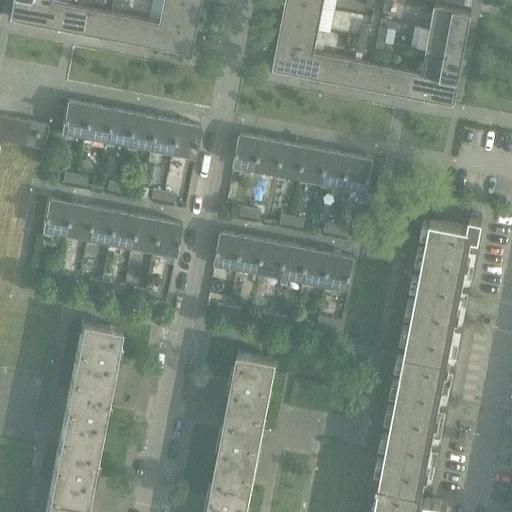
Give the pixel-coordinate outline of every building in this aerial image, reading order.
[(53,2),(42,0),(15,0),(12,18),(58,27),(63,2),(54,0),(53,2)] [(166,0),(165,0),(162,21),(161,23),(198,30),(202,7),(166,0)] [(324,7),(287,0),(286,0),(282,23),(319,30),(324,7)] [(375,0),(367,0),(366,7),(374,8),(375,0)] [(385,0),(384,10),(392,11),(393,0),(385,0)] [(108,11),(63,2),(58,27),(103,36),(108,11)] [(473,12),(436,5),(431,28),(468,35),(473,12)] [(152,19),(112,12),(108,11),(103,36),(148,44),(152,19)] [(198,30),(161,23),(162,21),(152,19),(148,44),(193,53),(198,30)] [(319,30),(282,23),(278,46),(315,53),(315,51),(319,30)] [(363,23),(360,38),(368,39),(371,25),(363,23)] [(388,28),(380,26),(378,41),(386,43),(388,28)] [(468,35),(431,28),(427,51),(464,58),(468,35)] [(368,39),(360,38),(358,52),(366,54),(368,39)] [(386,43),(378,41),(375,56),(383,57),(386,43)] [(315,53),(278,46),(273,69),(319,78),(324,53),(315,51),(315,53)] [(464,58),(427,51),(423,72),(422,73),(459,80),(464,58)] [(369,62),(324,53),(319,78),(364,86),(369,62)] [(414,70),(374,62),(369,62),(364,86),(409,95),(414,70)] [(459,80),(422,73),(423,72),(414,70),(409,95),(455,104),(459,80)] [(90,103),(67,99),(61,131),(62,131),(61,135),(70,136),(71,132),(84,135),(90,103)] [(112,108),(90,103),(84,135),(83,139),(92,141),(92,137),(106,139),(112,108)] [(134,112),(112,108),(106,139),(105,143),(114,145),(114,141),(127,143),(134,112)] [(155,116),(134,112),(127,143),(128,144),(127,148),(135,149),(136,145),(149,148),(155,116)] [(15,142),(20,118),(6,116),(1,139),(15,142)] [(177,120),(155,116),(149,148),(150,148),(149,152),(157,154),(158,149),(171,152),(177,120)] [(30,145),(34,121),(20,118),(15,142),(30,145)] [(201,125),(177,120),(171,152),(172,152),(171,156),(179,158),(180,154),(195,157),(201,125)] [(44,148),(48,124),(34,121),(30,145),(44,148)] [(263,137),(240,132),(234,164),(235,164),(234,168),(243,170),(244,166),(257,169),(263,137)] [(285,141),(263,137),(257,169),(256,173),(265,174),(266,170),(279,173),(285,141)] [(307,145),(285,141),(279,173),(278,177),(287,179),(288,174),(301,177),(307,145)] [(329,149),(307,145),(301,177),(300,181),(309,183),(310,179),(323,181),(329,149)] [(351,154),(329,149),(323,181),(322,185),(331,187),(331,183),(345,185),(351,154)] [(374,158),(351,154),(345,185),(344,189),(353,191),(353,187),(368,190),(374,158)] [(64,172),(63,180),(74,182),(76,174),(64,172)] [(88,177),(76,174),(74,182),(86,185),(88,177)] [(120,183),(108,180),(107,188),(118,191),(120,183)] [(164,191),(152,189),(151,197),(162,199),(164,191)] [(176,193),(164,191),(162,199),(174,201),(176,193)] [(71,202),(48,197),(42,229),(43,229),(42,233),(51,235),(51,231),(65,233),(71,202)] [(93,206),(71,202),(65,233),(64,237),(73,239),(73,235),(87,238),(93,206)] [(250,208),(238,205),(236,213),(248,216),(250,208)] [(115,210),(93,206),(87,238),(86,242),(95,243),(95,239),(108,242),(115,210)] [(261,210),(250,208),(248,216),(260,218),(261,210)] [(137,214),(115,210),(108,242),(109,242),(108,246),(117,247),(117,243),(130,246),(137,214)] [(431,219),(421,273),(380,482),(379,482),(378,486),(380,486),(374,511),(419,511),(420,510),(423,511),(444,511),(446,505),(442,504),(443,500),(426,498),(425,500),(422,500),(422,497),(418,497),(468,235),(480,237),(483,218),(482,218),(482,214),(474,212),(472,216),(471,216),(469,226),(431,219)] [(158,218),(137,214),(130,246),(131,246),(130,250),(138,252),(139,248),(152,250),(158,218)] [(293,216),(282,214),(280,222),(292,224),(293,216)] [(305,218),(293,216),(292,224),(304,226),(305,218)] [(182,223),(158,218),(152,250),(153,250),(152,254),(160,256),(161,252),(176,255),(182,223)] [(337,225),(325,222),(324,230),(336,233),(337,225)] [(349,227),(337,225),(336,233),(348,235),(349,227)] [(244,235),(221,231),(215,262),(216,262),(215,267),(224,268),(225,264),(238,267),(244,235)] [(266,239),(244,235),(238,267),(237,271),(246,272),(247,268),(260,271),(266,239)] [(288,243),(266,239),(260,271),(259,275),(268,277),(269,273),(282,275),(288,243)] [(310,248),(288,243),(282,275),(281,279),(290,281),(291,277),(304,279),(310,248)] [(332,252),(310,248),(304,279),(303,283),(312,285),(313,281),(326,283),(332,252)] [(355,256),(332,252),(326,283),(325,288),(334,289),(334,285),(349,288),(355,256)] [(57,272),(46,270),(44,278),(56,280),(57,272)] [(69,275),(57,272),(56,280),(68,283),(69,275)] [(155,300),(157,291),(153,291),(155,279),(148,277),(146,289),(145,289),(143,297),(155,300)] [(101,281),(89,279),(88,287),(99,289),(101,281)] [(113,283),(101,281),(99,289),(111,291),(113,283)] [(145,289),(133,287),(132,295),(143,297),(145,289)] [(230,306),(218,303),(217,311),(229,314),(230,306)] [(242,308),(230,306),(229,314),(240,316),(242,308)] [(274,314),(262,312),(261,320),(273,322),(274,314)] [(286,316),(274,314),(273,322),(284,324),(286,316)] [(318,322),(306,320),(304,328),(316,330),(318,322)] [(121,328),(92,323),(82,321),(80,332),(71,380),(109,387),(115,359),(117,348),(121,328)] [(330,325),(318,322),(316,330),(328,333),(330,325)] [(239,351),(239,353),(233,382),(232,387),(228,410),(266,417),(277,359),(239,351)] [(98,446),(105,406),(109,387),(71,380),(59,438),(98,446)] [(266,417),(228,410),(216,468),(255,476),(266,417)] [(98,446),(59,438),(48,497),(87,505),(98,446)] [(247,511),(255,476),(216,468),(207,511),(247,511)] [(85,511),(87,505),(48,497),(45,511),(85,511)]
